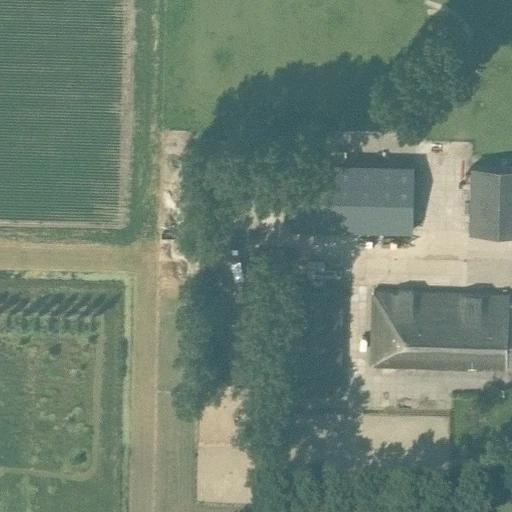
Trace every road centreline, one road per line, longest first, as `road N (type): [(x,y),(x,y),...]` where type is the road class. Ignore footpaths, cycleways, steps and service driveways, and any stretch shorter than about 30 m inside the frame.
road 1 (track): [(143,511),(149,260),(0,256)]
road 2 (track): [(458,241),(459,142),(483,77),(497,0)]
